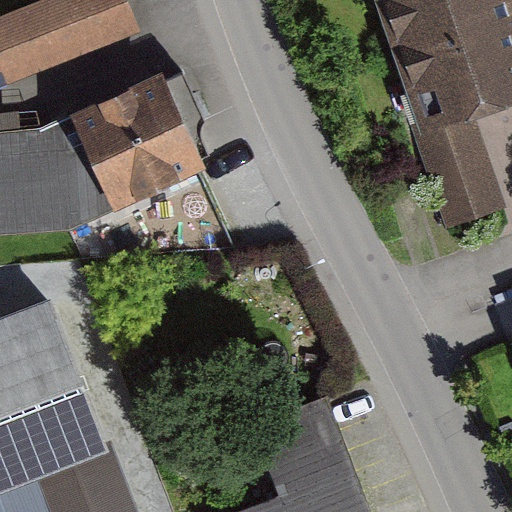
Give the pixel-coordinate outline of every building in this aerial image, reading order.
[(0,75),(6,90),(145,34),(130,0),(47,0),(0,19),(0,75)] [(511,0),(375,0),(420,125),(411,128),(449,232),(511,209),(480,124),(511,112),(511,0)] [(71,119),(117,215),(208,172),(203,162),(189,133),(207,124),(184,75),(168,82),(164,75),(71,119)] [(0,134),(21,134),(21,115),(0,116),(0,134)] [(0,240),(72,236),(117,215),(71,119),(46,132),(21,134),(0,134),(0,240)] [(203,130),(207,124),(189,133),(203,162),(211,158),(204,143),(202,137),(203,130)] [(0,322),(0,501),(39,487),(48,511),(140,511),(113,443),(108,445),(52,302),(0,322)] [(281,497),(357,468),(329,398),(254,427),(281,497)] [(373,511),(357,468),(281,497),(240,511),(373,511)] [(0,501),(0,511),(48,511),(39,487),(0,501)]
